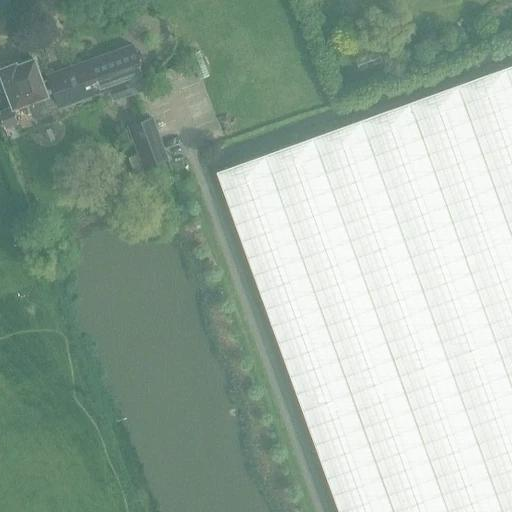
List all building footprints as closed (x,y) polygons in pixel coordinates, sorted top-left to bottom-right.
[(84,62),(47,76),(48,80),(57,104),(58,107),(123,84),(128,95),(148,88),(143,76),(132,45),(84,62)] [(208,76),(200,52),(190,56),(199,79),(208,76)] [(380,54),(357,62),(361,74),(384,66),(380,54)] [(0,88),(4,87),(12,107),(28,101),(31,111),(34,118),(36,119),(46,115),(47,114),(46,107),(57,104),(48,80),(41,83),(32,58),(16,65),(15,63),(13,63),(10,60),(1,64),(0,67),(0,88)] [(511,511),(511,64),(218,171),(340,511),(511,511)] [(17,122),(12,108),(0,112),(0,116),(4,127),(17,122)] [(143,168),(166,159),(151,118),(128,126),(143,168)]
